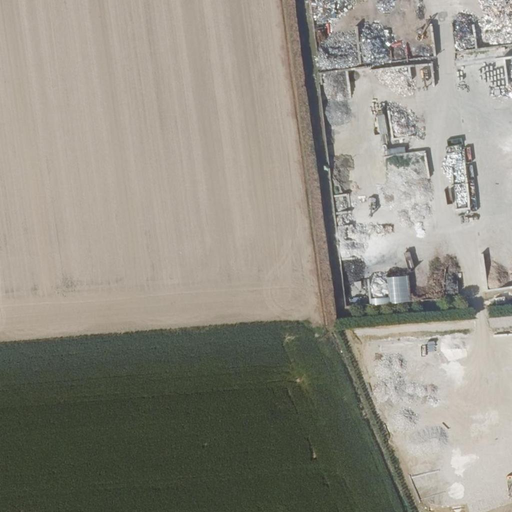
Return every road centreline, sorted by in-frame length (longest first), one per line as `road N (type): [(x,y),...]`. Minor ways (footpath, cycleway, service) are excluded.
road 1 (unknown): [(450,239),(384,244),(358,182),(351,134),(356,112),(376,96),(444,82)]
road 2 (unknown): [(444,82),(450,239)]
